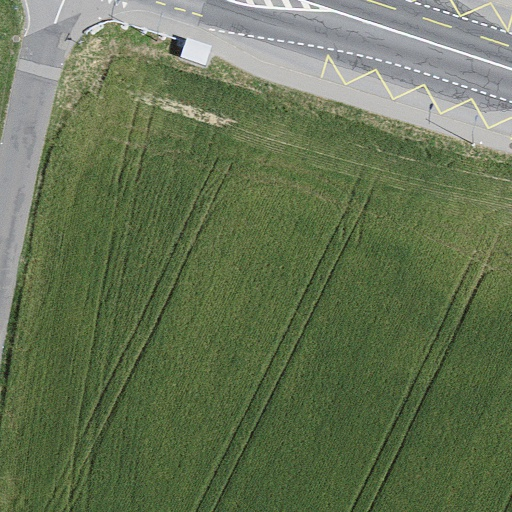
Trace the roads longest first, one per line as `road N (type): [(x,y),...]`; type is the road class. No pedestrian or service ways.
road 1 (secondary): [(170,0),(265,27),(334,32),(511,85)]
road 2 (unclassified): [(0,298),(56,0)]
road 3 (secondary): [(511,50),(361,0)]
